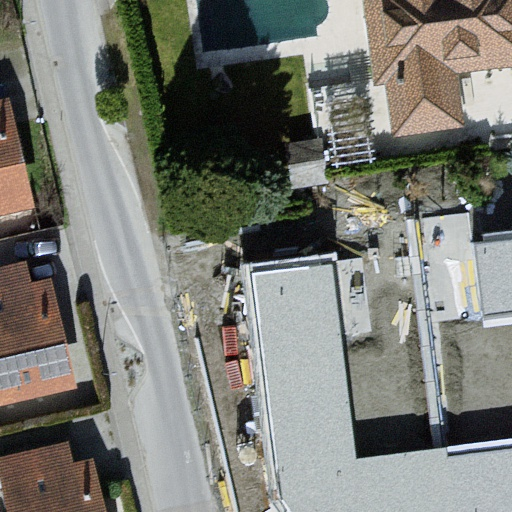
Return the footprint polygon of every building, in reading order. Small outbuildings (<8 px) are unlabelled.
[(511,0),(358,0),(377,144),(447,135),(443,80),(511,74),(511,0)] [(0,215),(21,211),(0,118),(0,215)] [(511,455),(370,473),(344,265),(256,276),(285,511),(511,511),(511,240),(478,245),(490,342),(511,339),(511,455)] [(22,261),(0,267),(0,403),(62,390),(42,282),(25,285),(22,261)] [(61,445),(0,457),(0,511),(88,511),(77,460),(64,464),(61,445)]
